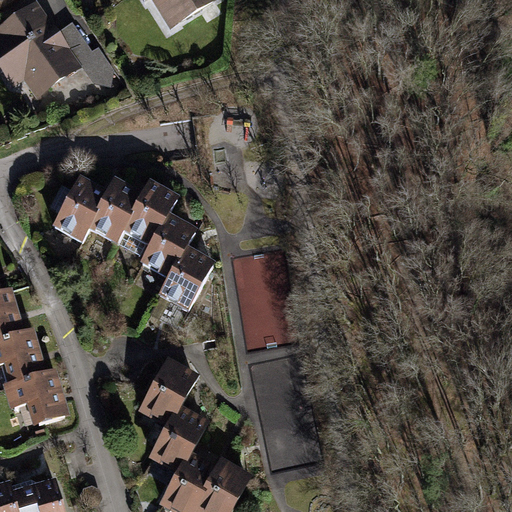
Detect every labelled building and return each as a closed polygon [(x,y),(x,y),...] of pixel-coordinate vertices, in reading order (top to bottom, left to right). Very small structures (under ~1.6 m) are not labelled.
[(153,0),(172,29),(218,0),(153,0)] [(38,3),(0,29),(0,69),(14,89),(24,82),(37,102),(84,69),(59,33),(38,3)] [(73,24),(59,33),(84,69),(95,86),(112,89),(115,71),(99,49),(94,52),(73,24)] [(110,194),(80,179),(53,230),(84,247),(91,233),(120,248),(126,236),(149,248),(139,266),(168,281),(158,299),(189,316),(217,263),(190,248),(199,231),(172,216),(181,199),(152,183),(145,196),(117,181),(110,194)] [(0,283),(0,368),(6,367),(11,385),(3,388),(11,414),(27,409),(33,430),(72,419),(58,370),(48,373),(35,329),(26,332),(13,290),(3,293),(0,283)] [(200,376),(168,359),(137,416),(165,431),(148,462),(176,477),(159,509),(164,511),(234,511),(253,478),(223,463),(219,470),(193,456),(210,424),(182,409),(200,376)] [(0,511),(24,511),(38,508),(39,511),(66,511),(57,480),(14,492),(12,484),(0,487),(0,511)]
